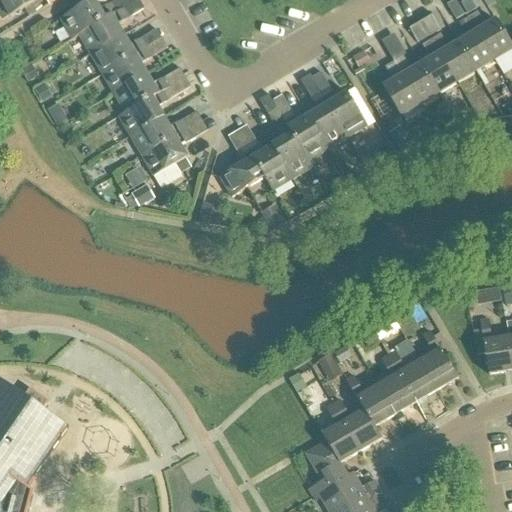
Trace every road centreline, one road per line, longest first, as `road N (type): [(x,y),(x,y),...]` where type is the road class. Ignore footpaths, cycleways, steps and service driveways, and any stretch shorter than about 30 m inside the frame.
road 1 (residential): [(388,0),(227,97),(169,0)]
road 2 (residential): [(381,483),(511,406)]
